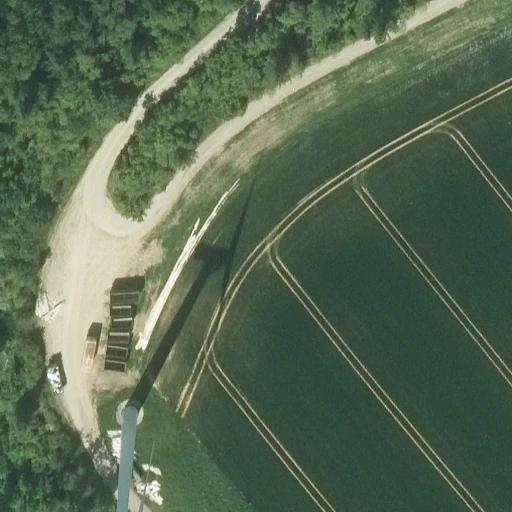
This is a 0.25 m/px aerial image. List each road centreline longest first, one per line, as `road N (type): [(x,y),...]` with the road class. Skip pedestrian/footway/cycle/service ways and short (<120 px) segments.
road 1 (track): [(451,0),(267,95),(141,199),(73,297),(65,361),(99,428),(166,511)]
road 2 (track): [(73,297),(78,227),(114,134),(178,65),(256,0)]
